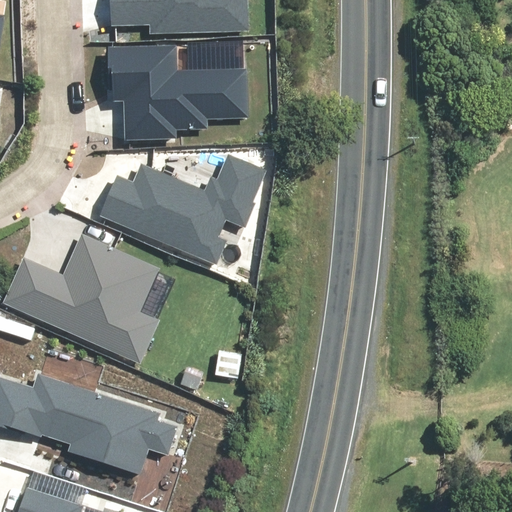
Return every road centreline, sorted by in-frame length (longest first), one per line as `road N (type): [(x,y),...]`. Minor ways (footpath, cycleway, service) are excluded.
road 1 (secondary): [(311,511),(360,221),(363,0)]
road 2 (residential): [(50,0),(53,138),(0,199)]
